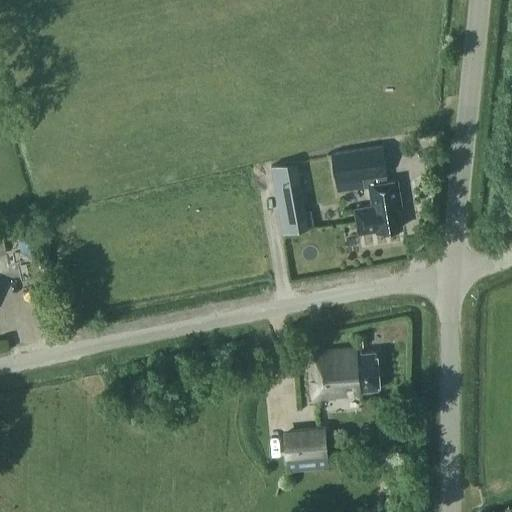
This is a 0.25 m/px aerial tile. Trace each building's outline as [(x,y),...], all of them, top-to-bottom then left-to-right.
[(338,190),(365,186),(369,185),(372,205),(354,208),(358,232),(376,230),(376,231),(401,226),(398,205),(401,205),(397,180),(384,182),(382,174),(386,173),(382,146),(332,154),(336,181),(338,190)] [(271,165),(283,231),(307,227),(295,161),(271,165)] [(366,333),(357,334),(359,345),(367,344),(366,333)] [(319,377),(316,377),(317,392),(320,391),(320,393),(362,391),(362,387),(380,386),(377,350),(363,351),(363,347),(317,350),(319,377)] [(288,428),(290,454),(330,451),(328,425),(288,428)]
